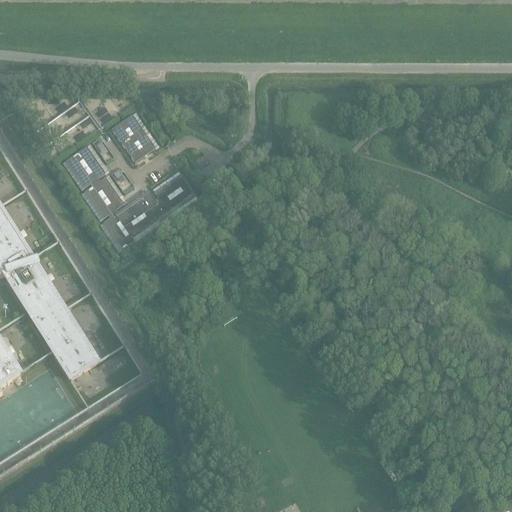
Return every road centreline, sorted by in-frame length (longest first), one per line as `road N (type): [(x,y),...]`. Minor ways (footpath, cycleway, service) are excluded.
road 1 (unclassified): [(250,66),(511,68)]
road 2 (unclassified): [(0,55),(250,66)]
